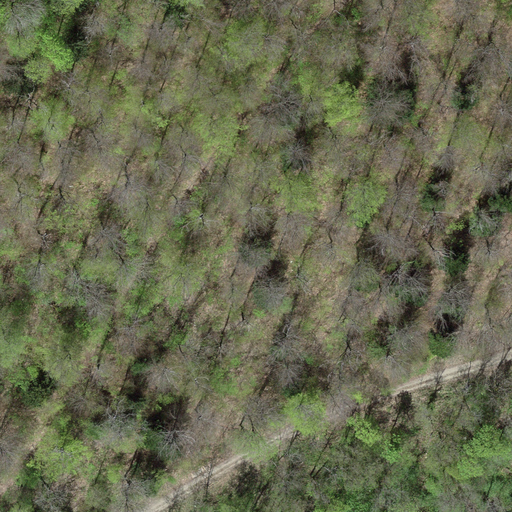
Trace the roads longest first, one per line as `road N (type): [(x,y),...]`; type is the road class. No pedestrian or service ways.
road 1 (track): [(385,0),(320,72),(0,503)]
road 2 (track): [(146,511),(224,466),(396,388),(511,350)]
